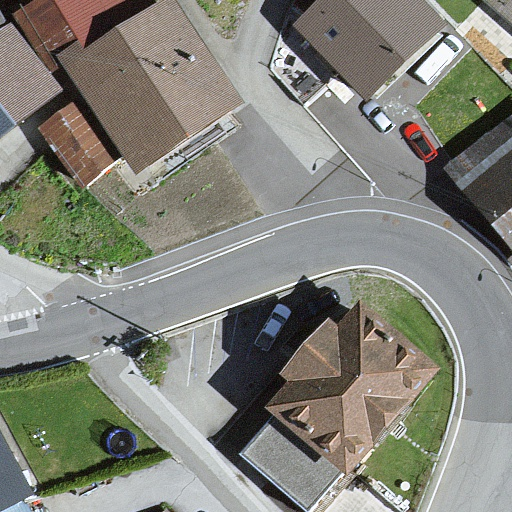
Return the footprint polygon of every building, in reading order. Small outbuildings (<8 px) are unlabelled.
[(41,0),(20,14),(52,61),(78,55),(158,1),(156,0),(41,0)] [(417,0),(321,0),(300,21),(370,93),(441,24),(417,0)] [(511,0),(487,0),(511,22),(511,0)] [(78,55),(147,157),(227,104),(158,1),(78,55)] [(0,27),(10,22),(0,6),(0,27)] [(10,22),(0,27),(0,104),(12,121),(59,85),(10,22)] [(45,127),(87,186),(123,161),(80,102),(45,127)] [(0,131),(12,121),(0,104),(0,131)] [(511,111),(451,163),(511,235),(511,111)] [(245,457),(308,511),(311,511),(430,376),(365,320),(245,457)] [(0,450),(0,508),(24,496),(0,450)] [(184,511),(174,496),(149,511),(184,511)]
